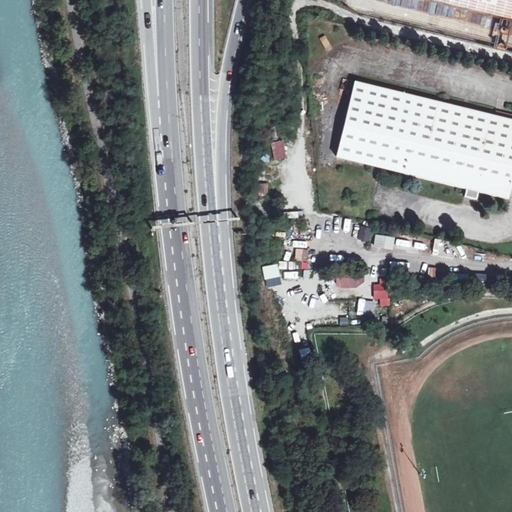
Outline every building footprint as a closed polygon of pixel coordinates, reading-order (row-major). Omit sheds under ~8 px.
[(511,0),(421,0),(511,22),(511,0)] [(325,49),(331,46),(325,34),(319,38),(325,49)] [(511,178),(511,123),(356,86),(340,157),(467,189),(466,198),(478,201),(480,192),(507,199),(511,178)] [(269,142),(273,160),(286,157),(282,139),(269,142)] [(269,194),(268,182),(256,183),(257,195),(269,194)] [(294,207),(285,210),(288,220),(297,218),(294,207)] [(333,218),(332,225),(346,226),(347,219),(333,218)] [(355,243),(367,246),(370,231),(358,229),(355,243)] [(391,250),(394,237),(375,233),(372,246),(391,250)] [(407,271),(407,261),(390,261),(390,271),(407,271)] [(351,285),(352,273),(332,271),(331,283),(351,285)] [(372,281),(373,299),(388,298),(387,280),(372,281)] [(321,283),(326,299),(333,297),(327,281),(321,283)] [(302,311),(308,312),(310,300),(305,299),(302,311)] [(338,301),(338,325),(347,325),(347,301),(338,301)]
